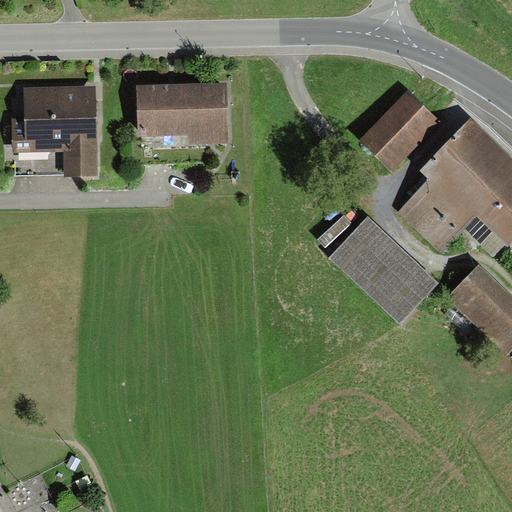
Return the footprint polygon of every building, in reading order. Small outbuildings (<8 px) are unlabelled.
[(226,87),(139,89),(140,140),(187,139),(188,147),(228,146),(226,87)] [(96,92),(26,93),(26,122),(14,122),(15,176),(64,175),(64,182),(98,181),(96,92)] [(406,95),(362,138),(388,164),(432,121),(406,95)] [(442,170),(402,211),(442,250),(478,211),(506,238),(511,231),(511,188),(505,181),(511,173),(511,164),(472,126),(436,164),(442,170)] [(428,283),(364,222),(332,256),(396,316),(428,283)] [(511,305),(478,271),(451,297),(501,348),(511,337),(511,305)]
